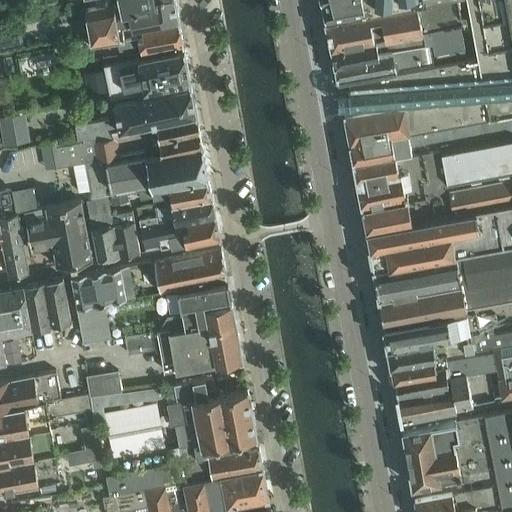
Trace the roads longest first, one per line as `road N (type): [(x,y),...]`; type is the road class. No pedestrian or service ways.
road 1 (residential): [(290,511),(193,0)]
road 2 (residential): [(384,511),(288,0)]
